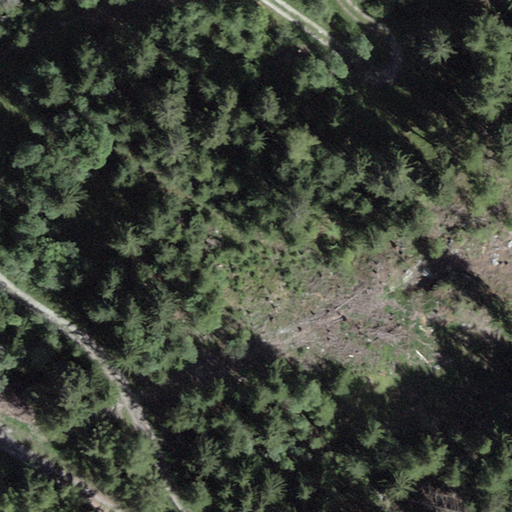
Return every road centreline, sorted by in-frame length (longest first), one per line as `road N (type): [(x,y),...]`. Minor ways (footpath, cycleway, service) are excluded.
road 1 (track): [(181,511),(163,494),(101,369),(0,282)]
road 2 (track): [(247,0),(313,39),(391,51),(347,0)]
road 3 (track): [(116,511),(0,441)]
